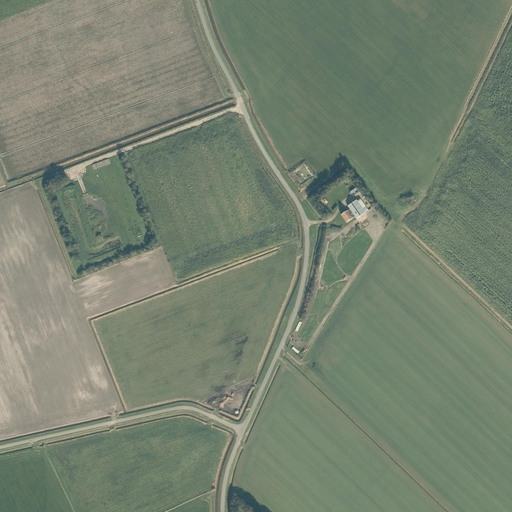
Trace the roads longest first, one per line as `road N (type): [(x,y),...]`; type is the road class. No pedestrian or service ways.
road 1 (unclassified): [(243,430),(298,299),(306,223),(251,128),(197,0)]
road 2 (unclassified): [(0,451),(174,408),(243,430)]
road 3 (unknown): [(242,106),(65,171)]
